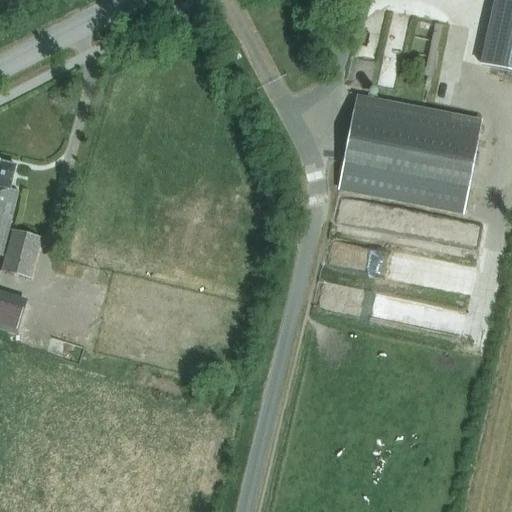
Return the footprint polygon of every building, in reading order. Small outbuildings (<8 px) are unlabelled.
[(493,60),(511,63),(511,0),(503,0),(499,24),(493,60)] [(465,213),(470,188),(482,124),(359,100),(341,189),(465,213)] [(0,256),(3,257),(19,192),(10,190),(16,167),(0,162),(0,256)] [(32,280),(42,239),(13,232),(3,273),(32,280)] [(27,305),(12,301),(2,331),(17,336),(27,305)]
